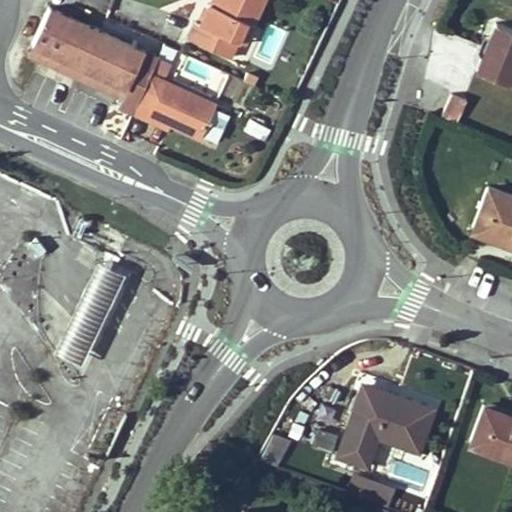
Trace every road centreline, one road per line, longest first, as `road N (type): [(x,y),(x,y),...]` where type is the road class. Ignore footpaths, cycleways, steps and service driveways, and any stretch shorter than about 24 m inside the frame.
road 1 (residential): [(0,113),(248,237)]
road 2 (secondary): [(134,511),(189,395),(269,309)]
road 3 (secondary): [(325,200),(401,0)]
road 4 (residential): [(511,335),(365,280)]
